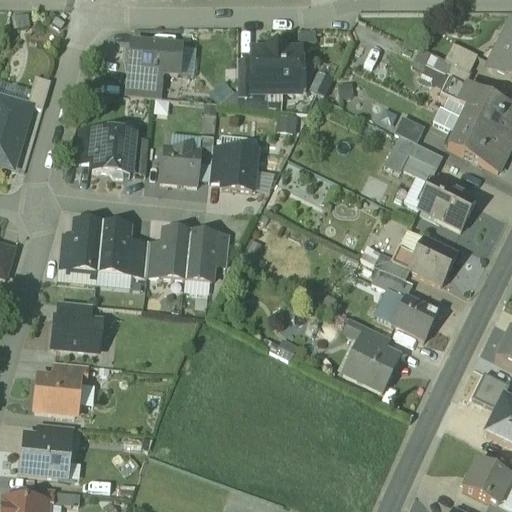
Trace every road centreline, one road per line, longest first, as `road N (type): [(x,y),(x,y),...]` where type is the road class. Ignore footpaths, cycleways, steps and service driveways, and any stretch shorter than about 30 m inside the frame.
road 1 (secondary): [(393,511),(511,261)]
road 2 (residential): [(101,7),(347,1)]
road 3 (residential): [(101,7),(48,208)]
road 4 (residential): [(48,208),(221,226)]
road 5 (residential): [(347,1),(511,4)]
road 6 (residential): [(42,223),(0,368)]
